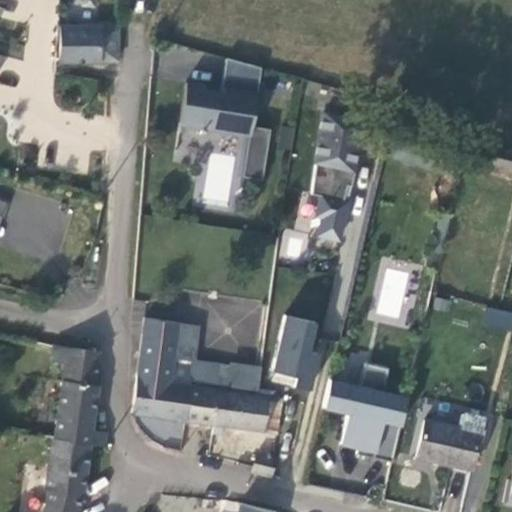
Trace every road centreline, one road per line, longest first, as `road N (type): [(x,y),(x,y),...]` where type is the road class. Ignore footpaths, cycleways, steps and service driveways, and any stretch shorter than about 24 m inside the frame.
road 1 (unclassified): [(110,322),(137,50)]
road 2 (unclassified): [(332,511),(125,457)]
road 3 (unclassified): [(125,457),(110,322)]
